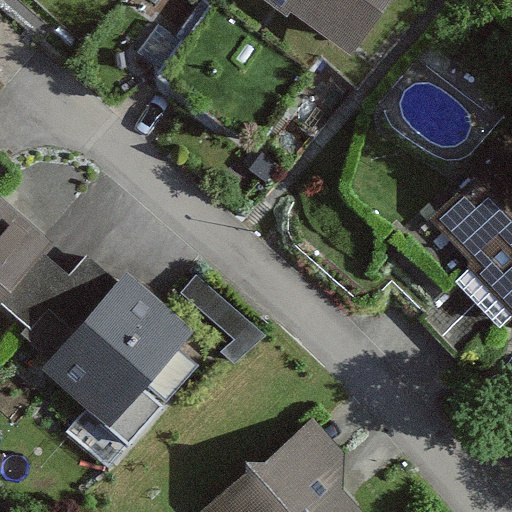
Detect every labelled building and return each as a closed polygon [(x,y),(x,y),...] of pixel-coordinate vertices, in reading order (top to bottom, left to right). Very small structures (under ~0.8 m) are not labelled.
[(296,0),(366,52),(405,0),(296,0)] [(216,6),(165,68),(254,140),(305,79),(216,6)] [(511,161),(438,225),(511,310),(511,161)] [(0,337),(60,250),(0,209),(0,337)] [(204,338),(128,282),(55,381),(131,437),(204,338)] [(366,484),(309,428),(224,511),(355,511),(347,503),(366,484)]
